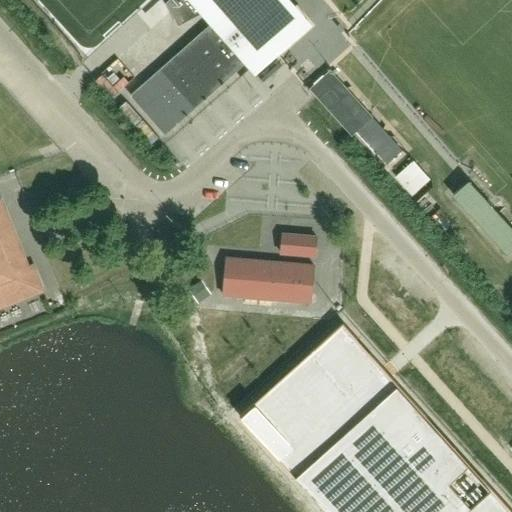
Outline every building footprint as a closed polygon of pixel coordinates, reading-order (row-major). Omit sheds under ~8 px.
[(175,59),(131,97),(165,134),(208,97),(246,63),(255,74),(280,52),(280,53),(309,27),(287,2),(285,0),(170,0),(166,4),(179,28),(201,16),(204,15),(211,24),(212,26),(175,59)] [(325,77),(310,90),(316,96),(329,111),(352,136),(353,135),(358,132),(388,165),(403,152),(355,98),(331,71),(325,77)] [(0,306),(42,291),(33,267),(27,269),(1,200),(0,200),(0,306)] [(282,254),(315,256),(317,237),(283,234),(282,254)] [(226,259),(223,296),(312,303),(315,266),(226,259)] [(511,511),(342,323),(240,415),(326,511),(511,511)]
